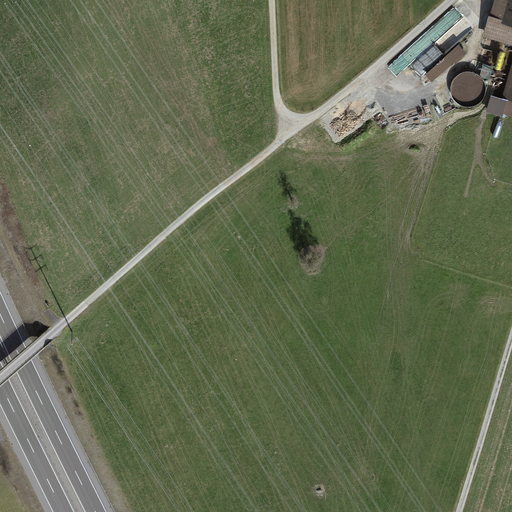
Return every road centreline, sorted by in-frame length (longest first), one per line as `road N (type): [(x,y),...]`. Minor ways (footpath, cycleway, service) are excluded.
road 1 (track): [(285,133),(61,325)]
road 2 (motorway): [(95,511),(0,313)]
road 3 (track): [(511,325),(454,511)]
road 4 (motorway): [(0,382),(63,511)]
road 5 (track): [(285,133),(273,89),(269,0)]
road 6 (track): [(61,325),(27,277),(0,210)]
